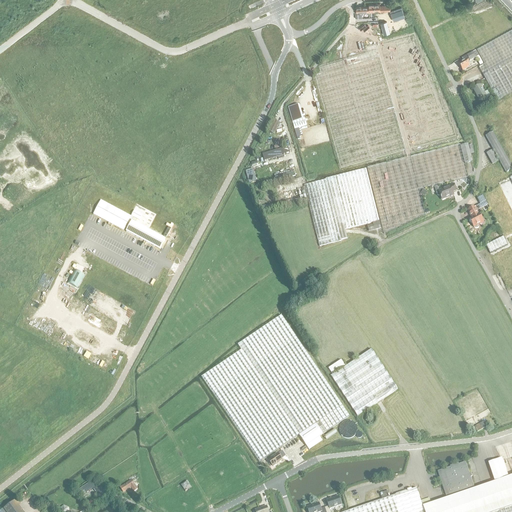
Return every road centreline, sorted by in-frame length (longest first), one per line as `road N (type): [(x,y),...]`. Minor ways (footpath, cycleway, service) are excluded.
road 1 (unclassified): [(287,46),(264,113),(107,404),(0,489)]
road 2 (unclassified): [(511,314),(459,222),(480,147),(415,0)]
road 3 (unknown): [(182,268),(88,223),(56,276),(60,314),(133,359)]
road 4 (unclassified): [(279,479),(318,457),(511,430)]
road 5 (track): [(456,440),(352,278)]
